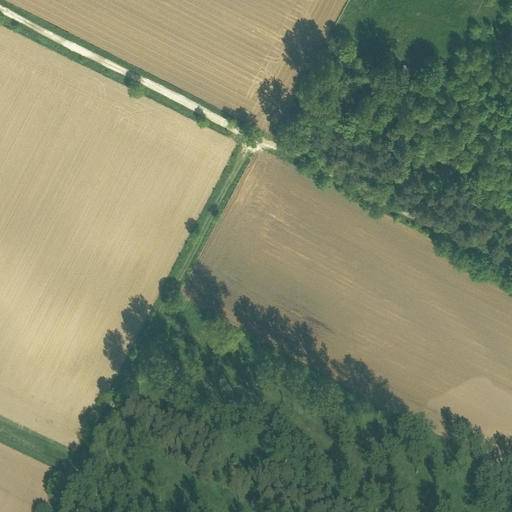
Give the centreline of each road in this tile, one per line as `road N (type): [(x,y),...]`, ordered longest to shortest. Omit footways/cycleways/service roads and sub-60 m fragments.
road 1 (track): [(511,266),(0,11)]
road 2 (track): [(49,511),(250,138)]
